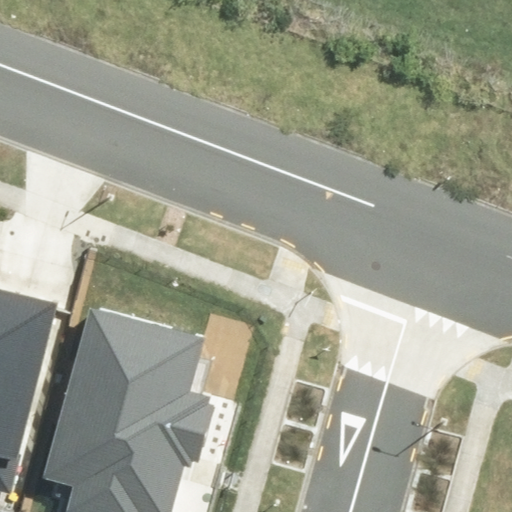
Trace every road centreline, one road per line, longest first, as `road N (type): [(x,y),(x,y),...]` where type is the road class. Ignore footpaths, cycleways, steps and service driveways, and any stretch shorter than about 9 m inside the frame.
road 1 (residential): [(0,69),(426,231)]
road 2 (residential): [(426,231),(347,511)]
